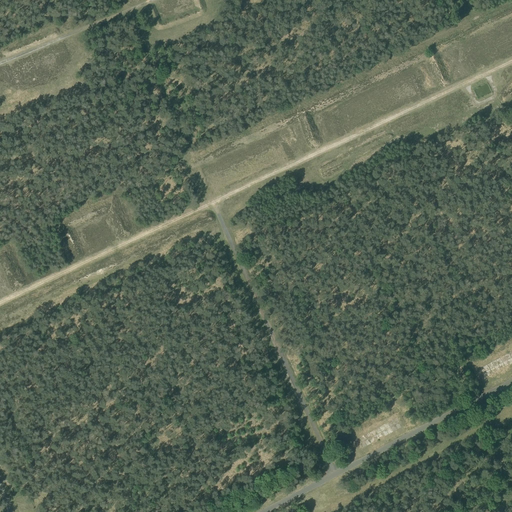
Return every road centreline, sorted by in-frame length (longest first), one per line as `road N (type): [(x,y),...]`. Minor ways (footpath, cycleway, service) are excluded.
road 1 (track): [(0,302),(511,60)]
road 2 (track): [(335,474),(212,202)]
road 3 (track): [(266,511),(511,380)]
road 4 (track): [(157,0),(0,65)]
